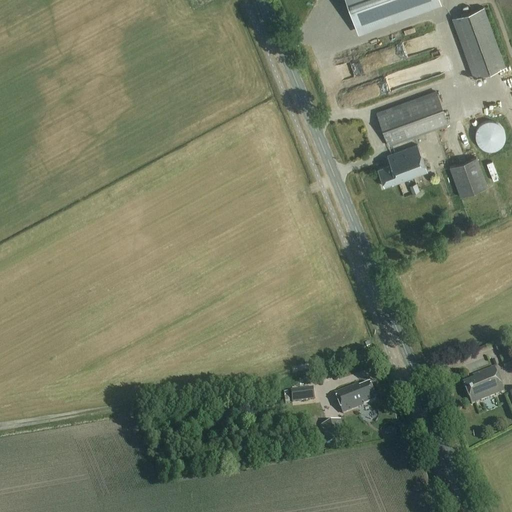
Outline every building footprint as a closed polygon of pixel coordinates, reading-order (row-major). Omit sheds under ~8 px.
[(439,0),(347,0),(359,31),(441,2),(439,0)] [(474,80),(505,70),(486,11),(455,21),(474,80)] [(348,73),(331,73),(332,85),(349,85),(348,73)] [(377,112),(388,144),(447,124),(437,92),(377,112)] [(357,110),(354,96),(337,100),(340,114),(357,110)] [(416,144),(391,153),(385,155),(390,167),(378,171),(384,188),(427,172),(416,144)] [(449,168),(459,198),(488,187),(477,158),(449,168)] [(473,369),(475,374),(485,371),(484,366),(473,369)] [(503,393),(493,368),(473,376),(474,379),(463,384),(472,405),(503,393)] [(344,414),(360,408),(377,401),(371,384),(360,389),(359,386),(337,395),(344,414)] [(290,390),(292,403),(315,400),(313,388),(290,390)] [(341,420),(321,426),(326,444),(346,439),(341,420)]
